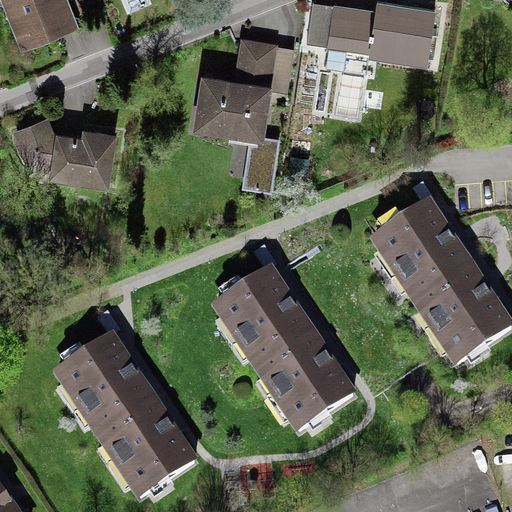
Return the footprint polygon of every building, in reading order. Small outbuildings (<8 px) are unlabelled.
[(64,0),(0,0),(0,7),(16,50),(75,28),(64,0)] [(374,0),(373,8),(331,3),(324,47),(428,63),(436,5),(393,0),(374,0)] [(231,77),(200,72),(192,129),(245,137),(237,189),(269,194),(277,136),(266,134),(272,95),(283,97),(290,48),(237,40),(231,77)] [(44,118),(9,131),(18,156),(73,164),(70,180),(105,185),(113,133),(81,128),(80,136),(49,131),(44,118)] [(511,318),(496,293),(457,234),(434,199),(372,239),(455,367),(511,329),(511,318)] [(332,359),(295,301),(272,267),(214,305),(297,434),(356,396),(332,359)] [(178,430),(133,363),(114,334),(55,373),(138,499),(197,460),(178,430)] [(22,511),(12,496),(0,478),(0,511),(22,511)]
